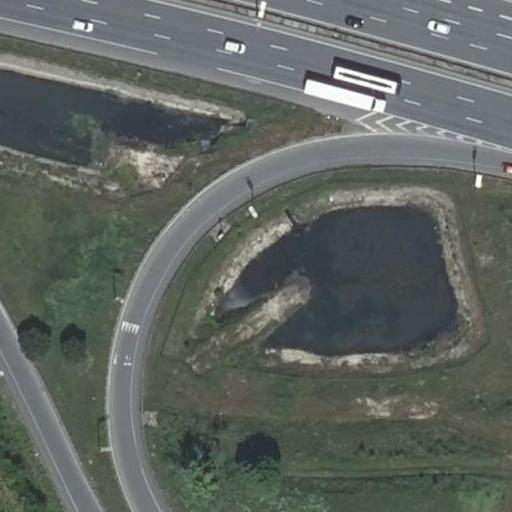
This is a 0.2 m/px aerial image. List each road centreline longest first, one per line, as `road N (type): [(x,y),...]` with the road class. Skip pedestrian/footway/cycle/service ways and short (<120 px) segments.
road 1 (motorway): [(148,511),(127,468),(120,397),(128,331),(151,271),(184,225),(240,179),(308,151),(393,143),(511,160)]
road 2 (motorway): [(53,0),(511,121)]
road 3 (motorway): [(0,331),(93,511)]
road 4 (motorway): [(511,46),(341,0)]
